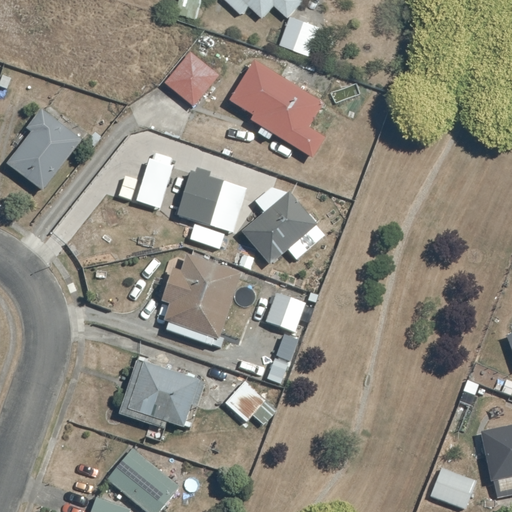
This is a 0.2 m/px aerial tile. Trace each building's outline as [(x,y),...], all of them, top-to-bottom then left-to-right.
[(172,0),(170,12),(200,19),(204,0),(172,0)] [(293,17),(293,16),(308,0),(307,0),(229,0),(244,14),(252,5),(267,18),(278,5),(292,17),(293,17)] [(321,26),(293,16),(293,17),(282,46),(310,56),(321,26)] [(221,77),(192,53),(167,83),(196,107),(221,77)] [(327,104),(258,61),(233,101),(258,116),(255,121),(266,128),(262,135),(272,141),(276,133),(316,159),(329,139),(312,128),(327,104)] [(85,140),(44,110),(30,129),(35,132),(11,165),(47,192),(85,140)] [(245,273),(185,253),(161,329),(220,348),(245,273)] [(310,303),(278,293),(268,323),(300,333),(310,303)] [(286,354),(270,349),(263,378),(279,382),(286,354)] [(204,383),(141,361),(123,414),(166,429),(169,422),(188,429),(204,383)] [(279,411),(244,380),(224,402),(248,424),(255,417),(266,427),(279,411)] [(511,423),(483,431),(499,499),(511,496),(511,423)] [(162,511),(181,487),(134,451),(110,484),(148,511),(162,511)] [(134,511),(135,509),(102,496),(95,511),(134,511)]
